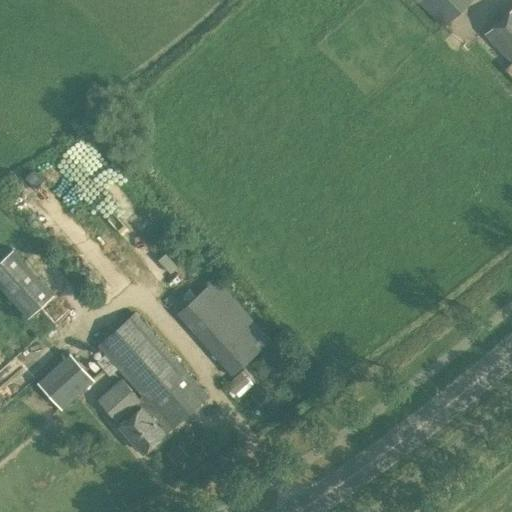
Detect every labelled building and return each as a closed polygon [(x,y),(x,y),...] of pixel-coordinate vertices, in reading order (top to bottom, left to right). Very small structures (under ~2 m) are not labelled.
[(416,0),(444,27),(470,0),(416,0)] [(511,75),(511,3),(482,33),(510,62),(504,67),(511,75)] [(0,258),(0,287),(27,318),(54,294),(13,247),(0,258)] [(175,313),(231,375),(271,339),(215,277),(175,313)] [(100,345),(145,395),(141,399),(122,378),(99,400),(121,425),(145,453),(209,395),(136,313),(100,345)] [(92,379),(68,352),(39,379),(63,406),(92,379)] [(240,371),(233,377),(226,384),(235,394),(242,387),(249,380),(240,371)] [(254,391),(263,401),(270,395),(261,385),(254,391)]
